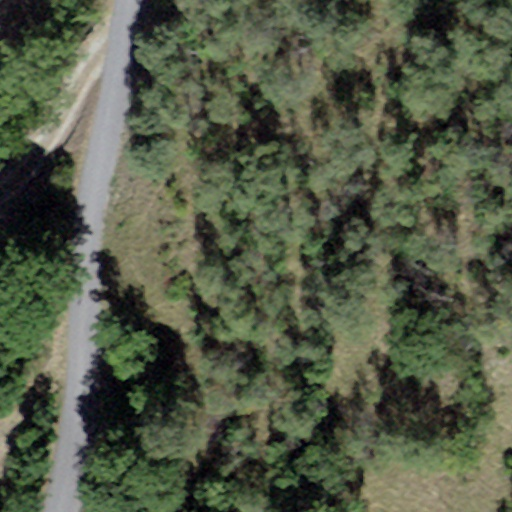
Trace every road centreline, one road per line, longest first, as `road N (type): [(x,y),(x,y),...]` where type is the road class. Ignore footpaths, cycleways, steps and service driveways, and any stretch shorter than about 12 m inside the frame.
road 1 (unclassified): [(130,0),(88,266),(73,438),(55,511)]
road 2 (track): [(129,6),(68,108),(0,194)]
